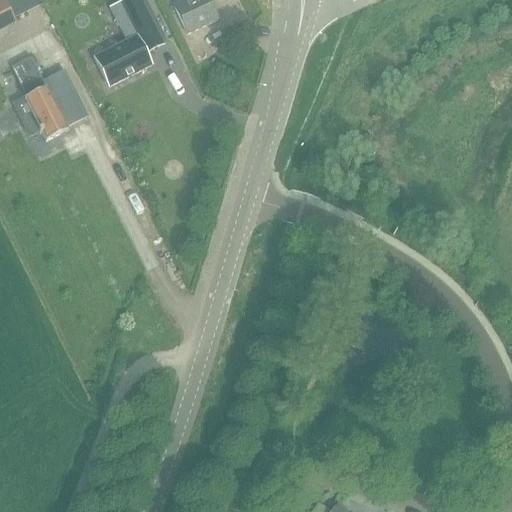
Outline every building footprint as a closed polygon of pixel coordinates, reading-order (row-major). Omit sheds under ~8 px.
[(0,0),(0,30),(15,24),(2,0),(0,0)] [(126,42),(93,59),(108,88),(151,67),(145,55),(163,46),(139,0),(127,0),(110,9),(126,42)] [(186,36),(217,22),(206,0),(186,0),(172,7),(186,36)] [(49,33),(26,44),(37,68),(60,56),(49,33)] [(29,60),(12,69),(27,98),(12,106),(29,138),(38,133),(39,135),(40,134),(45,143),(66,132),(64,129),(85,119),(73,96),(62,74),(51,79),(41,84),(29,60)] [(298,191),(298,193),(308,197),(309,197),(308,198),(310,198),(310,197),(311,198),(310,198),(320,203),(321,201),(298,191)] [(350,207),(331,199),(329,204),(348,212),(350,207)] [(308,229),(308,228),(298,223),(298,224),(297,224),(298,223),(296,222),(296,223),(295,223),(296,222),(286,218),(285,219),(308,229)]
